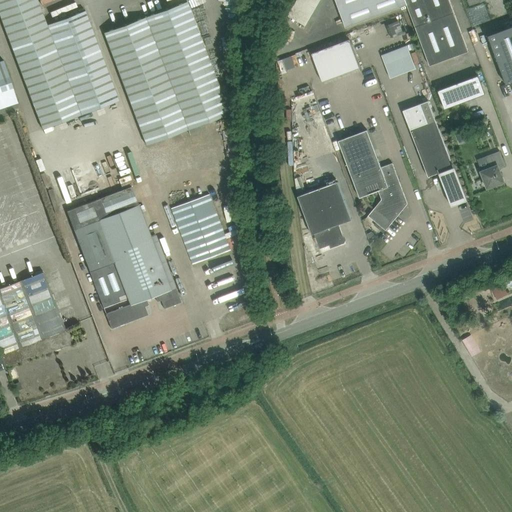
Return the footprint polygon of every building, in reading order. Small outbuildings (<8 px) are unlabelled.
[(0,0),(0,16),(34,106),(43,129),(119,100),(85,10),(47,24),(37,0),(0,0)] [(296,0),(288,15),(305,25),(319,0),(296,0)] [(319,0),(305,25),(310,38),(407,5),(429,65),(468,50),(449,0),(319,0)] [(187,1),(104,32),(146,145),(229,114),(187,1)] [(486,32),(493,51),(506,84),(511,82),(511,33),(509,27),(506,28),(505,24),(486,32)] [(322,81),(360,67),(349,39),(311,53),(322,81)] [(389,51),(398,75),(424,65),(414,41),(389,51)] [(0,60),(0,108),(18,103),(3,59),(0,60)] [(478,75),(438,90),(445,108),(485,93),(478,75)] [(421,104),(403,110),(410,129),(425,167),(428,176),(439,172),(448,194),(459,199),(465,196),(461,187),(436,119),(429,101),(421,104)] [(367,129),(338,140),(360,197),(378,190),(382,199),(368,215),(386,230),(408,203),(392,163),(381,167),(367,129)] [(462,132),(456,134),(459,142),(465,140),(462,132)] [(489,167),(480,170),(486,188),(496,185),(496,186),(503,184),(502,183),(505,182),(500,168),(506,166),(501,151),(484,156),(489,167)] [(309,173),(302,174),(303,185),(311,184),(309,173)] [(84,178),(89,189),(93,187),(89,176),(84,178)] [(306,193),(297,196),(308,225),(312,234),(314,233),(320,248),(334,243),(335,245),(343,242),(344,239),(339,224),(352,219),(338,181),(306,193)] [(131,186),(67,210),(103,307),(128,298),(130,304),(105,313),(111,328),(148,315),(145,307),(149,306),(147,300),(156,297),(158,303),(162,301),(164,310),(182,304),(156,236),(151,238),(131,186)] [(173,208),(189,254),(193,264),(231,250),(211,195),(173,208)] [(172,234),(167,236),(170,246),(175,244),(172,234)] [(77,324),(65,328),(44,273),(0,289),(0,353),(0,354),(6,368),(72,343),(67,328),(78,324),(78,323),(77,323),(77,324)] [(503,284),(492,288),(497,299),(508,294),(503,284)] [(19,382),(13,384),(15,391),(22,389),(19,382)]
